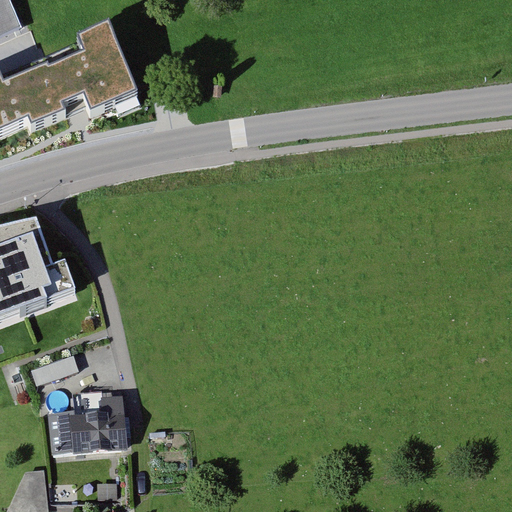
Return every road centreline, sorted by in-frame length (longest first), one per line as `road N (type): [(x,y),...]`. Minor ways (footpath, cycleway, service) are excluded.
road 1 (tertiary): [(0,191),(199,140),(511,99)]
road 2 (track): [(34,180),(87,232),(110,270),(129,336),(149,471)]
